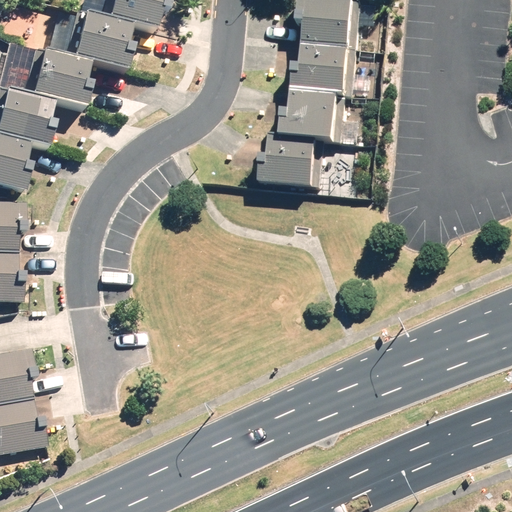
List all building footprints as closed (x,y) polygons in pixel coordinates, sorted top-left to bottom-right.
[(141,29),(156,32),(161,12),(171,15),(174,0),(104,0),(100,20),(133,27),(141,29)] [(358,1),(341,0),(302,0),(302,28),(309,28),(309,47),(356,49),(358,1)] [(100,63),(132,70),(137,47),(129,45),(133,27),(100,20),(77,14),(67,56),(92,61),(100,63)] [(344,98),(370,99),(371,77),(355,76),(356,49),(309,47),(308,66),(300,66),(299,96),(344,98)] [(62,107),(89,113),(95,86),(87,84),(92,61),(67,56),(35,48),(24,98),(55,105),(62,107)] [(40,146),(53,149),(59,123),(51,122),(55,105),(24,98),(0,92),(0,137),(32,144),(40,146)] [(344,98),(299,96),(298,112),(285,111),(284,140),(323,141),(343,142),(344,98)] [(0,185),(30,192),(36,164),(28,162),(32,144),(0,137),(0,185)] [(263,187),(339,190),(339,170),(322,169),(323,141),(284,140),(274,139),(273,159),(264,158),(263,187)] [(0,255),(20,257),(20,235),(27,235),(29,204),(0,202),(0,255)] [(0,306),(25,308),(26,271),(19,271),(20,257),(0,255),(0,306)] [(0,408),(40,403),(33,350),(0,354),(0,408)] [(40,403),(0,408),(0,457),(47,451),(40,403)]
